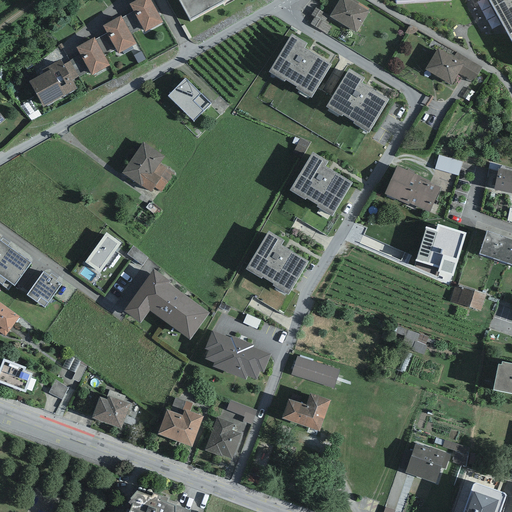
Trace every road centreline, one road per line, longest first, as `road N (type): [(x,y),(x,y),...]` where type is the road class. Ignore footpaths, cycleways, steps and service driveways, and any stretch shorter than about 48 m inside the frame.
road 1 (residential): [(291,0),(0,163)]
road 2 (residential): [(279,511),(0,407)]
